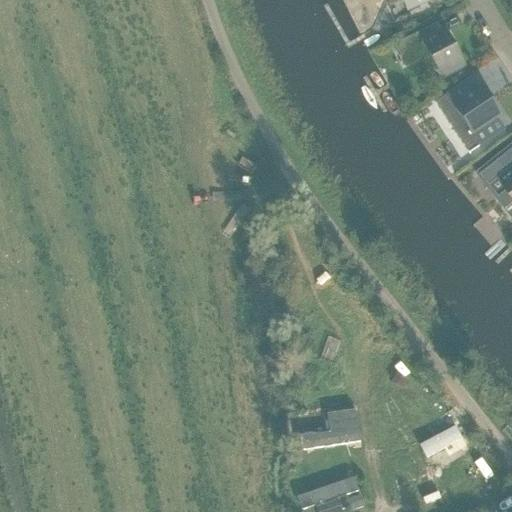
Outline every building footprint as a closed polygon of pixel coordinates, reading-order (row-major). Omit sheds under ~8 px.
[(402,0),(407,9),(427,0),(402,0)] [(440,35),(434,24),(394,46),(400,58),(424,45),(430,56),(428,57),(433,65),(435,64),(441,76),(461,65),(444,33),(440,35)] [(479,88),(473,78),(449,94),(456,104),(461,101),(481,131),(500,118),(480,88),(479,88)] [(511,151),(511,150),(475,178),(493,201),(497,199),(498,201),(508,201),(510,200),(511,202),(511,151)] [(303,208),(255,227),(271,268),(319,249),(303,208)] [(319,249),(271,268),(288,309),(336,290),(319,249)] [(336,290),(288,309),(305,350),(353,331),(336,290)] [(354,348),(285,352),(288,408),(357,398),(354,348)] [(408,352),(375,379),(396,410),(432,381),(408,352)] [(436,393),(398,418),(407,432),(445,406),(436,393)] [(331,431),(300,435),(302,451),(360,442),(355,409),(328,413),(331,431)] [(453,425),(420,447),(429,462),(462,440),(453,425)] [(480,438),(439,472),(460,503),(503,467),(480,438)] [(354,477),(298,497),(303,510),(316,506),(317,511),(343,511),(363,505),(354,477)]
